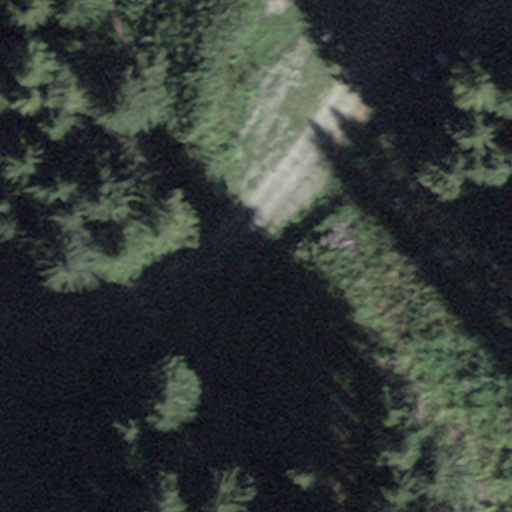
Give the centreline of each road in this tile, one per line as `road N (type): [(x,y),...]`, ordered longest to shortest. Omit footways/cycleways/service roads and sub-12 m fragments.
road 1 (track): [(0,305),(149,288),(226,230)]
road 2 (track): [(272,195),(380,39),(393,0)]
